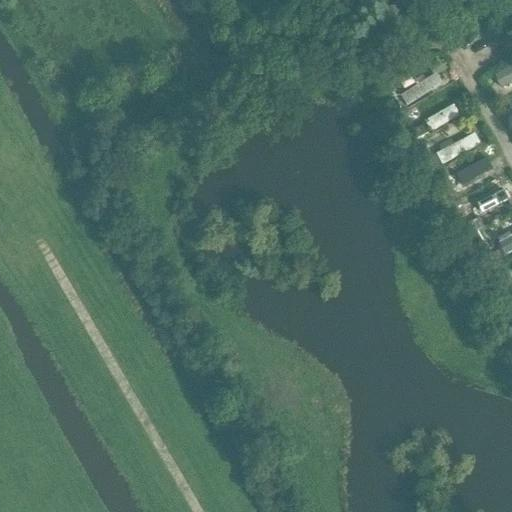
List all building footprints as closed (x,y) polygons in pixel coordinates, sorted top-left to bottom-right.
[(414,83),(416,86),(424,81),(422,78),(414,83)] [(395,82),(387,86),(390,93),(398,89),(395,82)] [(422,127),(411,133),(415,141),(426,135),(422,127)] [(434,158),(426,163),(431,173),(439,168),(434,158)] [(437,184),(446,180),(441,171),(433,176),(437,184)] [(479,220),(464,227),(468,235),(483,228),(479,220)] [(496,253),(489,257),(493,265),(500,261),(496,253)]
